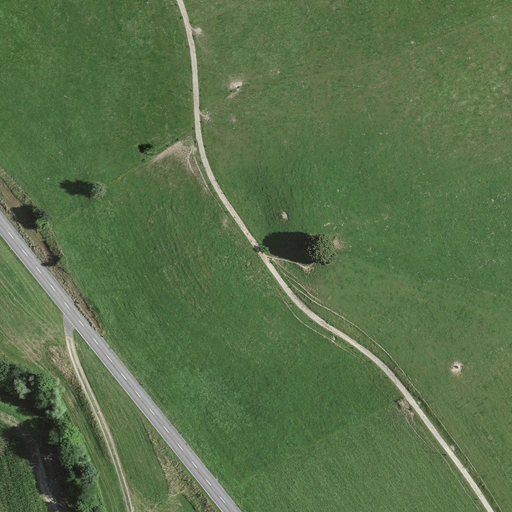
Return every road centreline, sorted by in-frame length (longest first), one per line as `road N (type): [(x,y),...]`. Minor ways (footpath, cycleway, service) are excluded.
road 1 (track): [(489,511),(389,374),(297,302),(212,181),(201,155),(178,0)]
road 2 (secondary): [(0,222),(230,511)]
